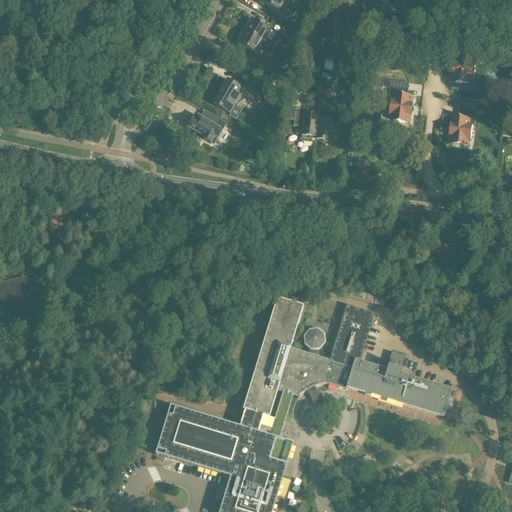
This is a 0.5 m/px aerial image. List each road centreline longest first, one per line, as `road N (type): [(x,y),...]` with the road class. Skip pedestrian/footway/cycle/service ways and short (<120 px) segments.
road 1 (primary): [(511,225),(117,172)]
road 2 (secondary): [(123,140),(155,112),(219,0)]
road 3 (secondary): [(183,0),(126,104),(123,140)]
